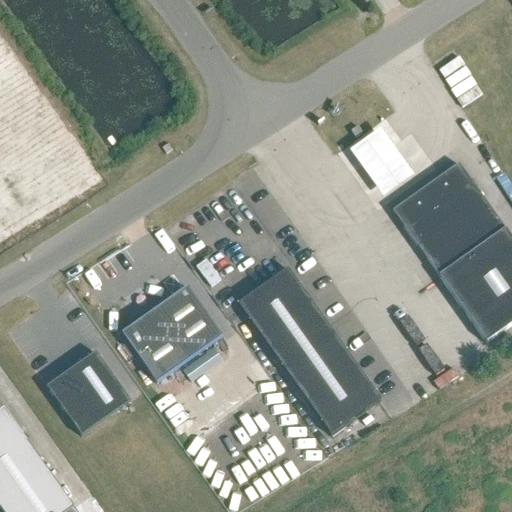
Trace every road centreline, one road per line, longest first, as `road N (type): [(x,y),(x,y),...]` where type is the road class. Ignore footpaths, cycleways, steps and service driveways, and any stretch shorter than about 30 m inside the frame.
road 1 (unclassified): [(0,292),(252,132)]
road 2 (unclassified): [(252,132),(461,0)]
road 3 (unknown): [(277,116),(407,308)]
road 4 (unclassified): [(160,0),(252,132)]
